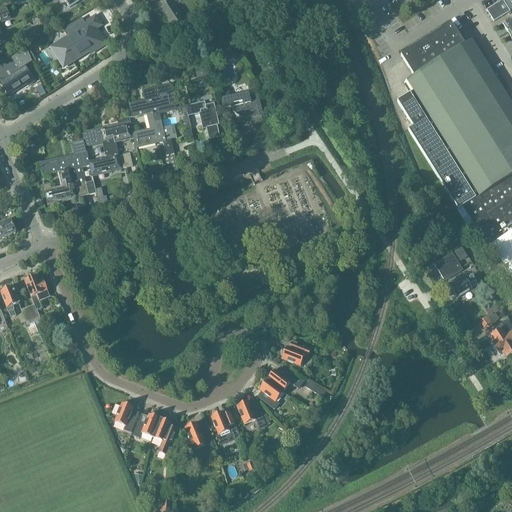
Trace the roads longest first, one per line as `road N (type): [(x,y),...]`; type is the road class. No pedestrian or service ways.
road 1 (residential): [(478,388),(316,138)]
road 2 (residential): [(42,246),(286,151)]
road 3 (residential): [(42,246),(96,369),(178,407),(211,400)]
road 4 (residential): [(0,139),(121,58),(129,24),(117,0)]
road 5 (residential): [(211,400),(237,386),(258,355),(257,343),(235,332),(219,344),(216,362)]
road 6 (unclassified): [(470,0),(398,45),(369,0)]
